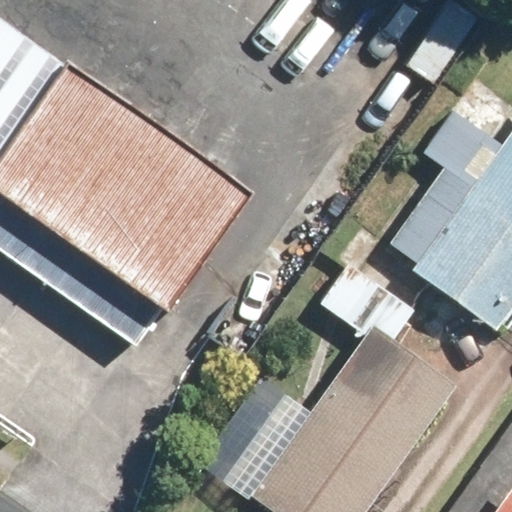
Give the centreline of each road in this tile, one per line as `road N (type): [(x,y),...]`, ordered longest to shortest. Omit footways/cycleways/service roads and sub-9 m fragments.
road 1 (unknown): [(115,423),(298,189),(305,157),(279,101),(139,0)]
road 2 (unknown): [(115,423),(0,332)]
